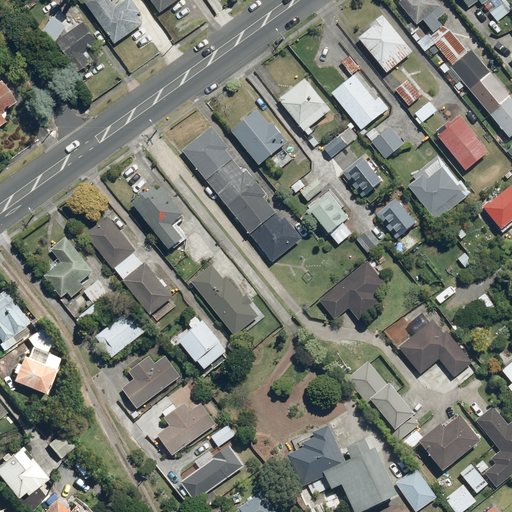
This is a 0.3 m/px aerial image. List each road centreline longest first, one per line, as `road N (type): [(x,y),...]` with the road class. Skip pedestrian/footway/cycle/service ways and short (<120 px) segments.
road 1 (secondary): [(90,146),(299,0)]
road 2 (residential): [(0,23),(90,146)]
